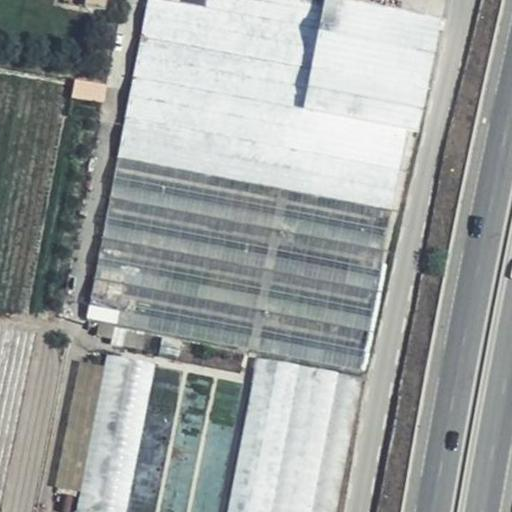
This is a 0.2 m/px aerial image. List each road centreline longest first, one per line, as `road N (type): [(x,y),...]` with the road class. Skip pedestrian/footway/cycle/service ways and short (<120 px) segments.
road 1 (unclassified): [(461,0),(354,511)]
road 2 (trunk): [(511,120),(434,511)]
road 3 (unclassified): [(139,0),(72,323)]
road 4 (trunk): [(482,511),(511,340)]
